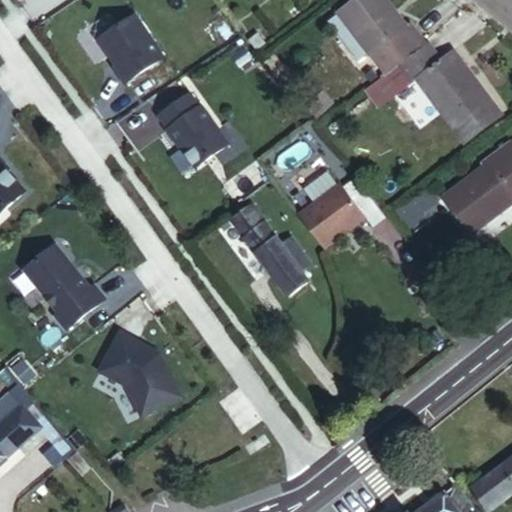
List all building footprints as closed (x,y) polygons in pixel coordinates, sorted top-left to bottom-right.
[(367,59),(381,80),(389,75),(422,52),(408,31),(402,34),(377,0),(362,0),(338,18),(341,22),(347,31),(336,39),(355,67),(367,59)] [(162,57),(134,15),(97,40),(115,66),(113,67),(124,83),(162,57)] [(341,22),(329,30),(336,39),(347,31),(341,22)] [(436,71),(422,52),(389,75),(403,94),(399,97),(421,128),(433,120),(445,138),(484,113),(449,62),(436,71)] [(389,75),(381,80),(395,100),(403,94),(389,75)] [(227,145),(200,107),(198,108),(188,95),(158,116),(168,130),(167,131),(178,146),(179,146),(195,168),(227,145)] [(493,175),(500,168),(486,149),(459,170),(464,177),(421,211),(446,242),(508,196),(493,175)] [(0,212),(24,192),(5,171),(7,169),(0,161),(0,212)] [(511,193),(511,183),(500,168),(493,175),(508,196),(511,193)] [(297,219),(321,253),(363,222),(339,188),(297,219)] [(281,240),(254,205),(232,220),(287,294),(308,278),(301,268),(311,260),(292,233),(281,240)] [(104,299),(93,285),(89,289),(55,245),(24,270),(58,313),(54,315),(66,330),(104,299)] [(159,354),(120,333),(99,371),(126,385),(142,416),(181,397),(159,354)] [(34,375),(22,360),(12,369),(23,384),(34,375)] [(21,409),(0,427),(0,464),(39,430),(21,409)] [(511,495),(511,459),(475,491),(491,511),(511,495)] [(468,511),(474,507),(456,485),(419,511),(468,511)]
